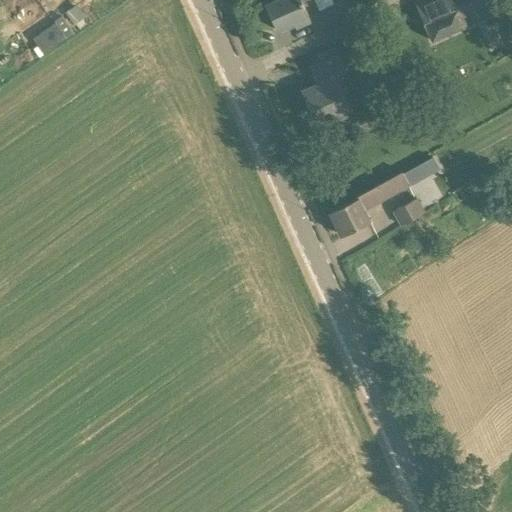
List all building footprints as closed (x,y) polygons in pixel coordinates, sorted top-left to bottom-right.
[(296,28),(309,22),(315,35),(352,16),(343,0),(317,12),(311,0),(279,0),(266,7),(277,32),(294,24),(296,28)] [(354,0),(343,0),(352,16),(360,12),(354,0)] [(416,0),(414,1),(432,42),(464,29),(464,28),(495,15),(494,13),(505,9),(504,5),(505,4),(502,0),(416,0)] [(86,17),(77,6),(66,13),(74,26),(86,17)] [(58,46),(67,40),(56,23),(46,29),(58,46)] [(371,35),(378,49),(389,44),(382,30),(371,35)] [(331,120),(335,118),(341,133),(374,118),(361,88),(357,86),(352,86),(349,82),(337,56),(310,68),(317,82),(320,81),(324,89),(307,96),(305,92),(304,92),(318,124),(330,119),(331,120)] [(430,157),(400,174),(408,187),(437,171),(430,157)] [(351,202),(330,212),(342,237),(369,223),(364,212),(408,187),(400,174),(351,202)] [(425,213),(417,199),(393,212),(401,226),(425,213)]
